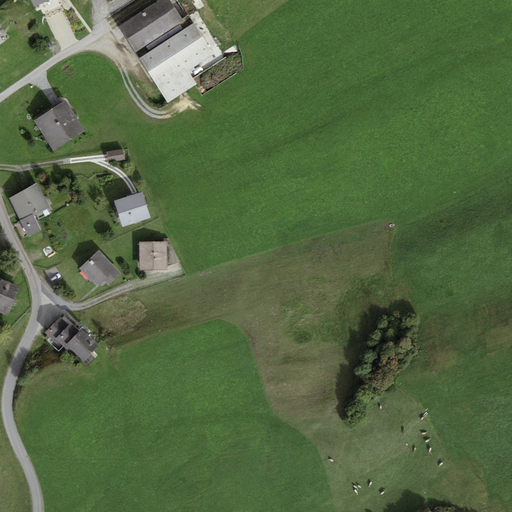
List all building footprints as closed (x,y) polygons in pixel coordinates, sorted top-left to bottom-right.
[(32,0),(37,8),(55,0),(32,0)] [(168,0),(167,0),(122,30),(141,58),(187,28),(168,0)] [(196,28),(142,62),(170,106),(198,87),(190,74),(215,58),(196,28)] [(69,102),(36,122),(54,152),(87,133),(69,102)] [(123,150),(107,153),(109,162),(125,159),(123,150)] [(40,187),(12,200),(30,239),(44,233),(37,219),(52,212),(40,187)] [(145,194),(116,203),(123,227),(152,218),(145,194)] [(170,243),(142,243),(143,272),(170,271),(170,243)] [(98,250),(79,270),(99,289),(118,268),(98,250)] [(20,286),(0,279),(0,311),(10,315),(20,286)] [(62,315),(49,329),(92,368),(98,361),(93,357),(100,349),(62,315)]
